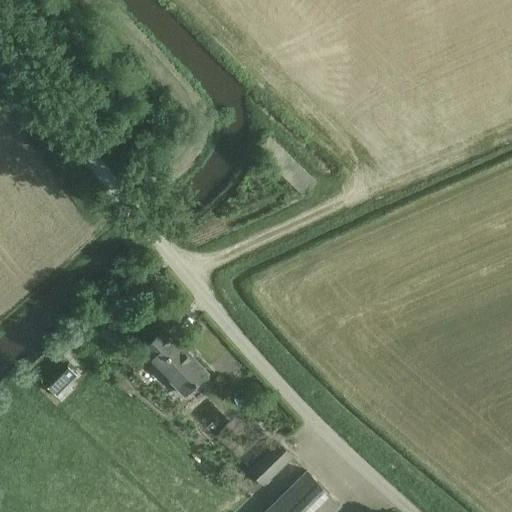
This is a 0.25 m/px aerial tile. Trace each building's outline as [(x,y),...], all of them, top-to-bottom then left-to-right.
[(304,188),(292,197),(301,207),(312,197),(304,188)] [(185,395),(193,387),(208,373),(165,329),(142,350),(185,395)] [(68,365),(47,386),(56,395),(77,374),(68,365)] [(265,485),(279,470),(293,456),(279,442),(251,470),(265,485)] [(333,511),(341,505),(307,471),(265,511),(333,511)]
